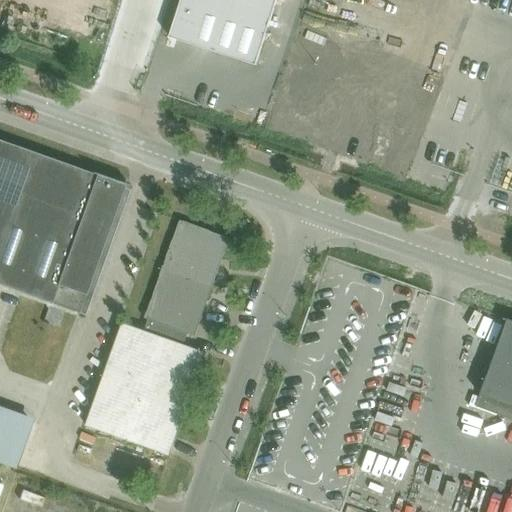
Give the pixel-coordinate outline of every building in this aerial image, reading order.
[(181,0),(169,38),(256,66),(277,0),(181,0)] [(0,140),(0,285),(54,305),(76,313),(83,316),(128,191),(129,188),(123,185),(0,140)] [(86,426),(169,456),(206,354),(184,346),(188,334),(195,336),(227,238),(179,222),(143,319),(148,321),(144,332),(122,324),(86,426)] [(511,320),(507,319),(507,320),(479,395),(511,407),(511,320)] [(18,490),(10,511),(52,511),(56,503),(18,490)] [(81,511),(56,503),(52,511),(81,511)]
